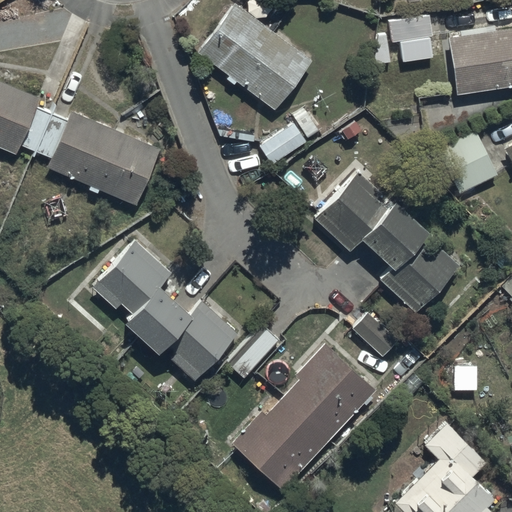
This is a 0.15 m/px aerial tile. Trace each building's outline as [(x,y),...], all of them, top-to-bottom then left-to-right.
[(232,0),(195,49),(273,108),(310,59),(233,0),(232,0)] [(388,41),(430,35),(427,14),(385,20),(388,41)] [(445,35),(444,35),(452,93),(511,85),(511,18),(492,22),(492,27),(487,27),(486,23),(444,29),(445,35)] [(0,81),(0,148),(12,153),(36,96),(0,81)] [(260,146),(235,160),(242,173),(264,160),(266,164),(306,141),(305,139),(318,131),(304,107),(290,115),(293,121),(275,131),(272,125),(254,136),(260,146)] [(156,149),(68,112),(45,167),(89,186),(87,190),(95,193),(97,190),(132,205),(156,149)] [(511,141),(501,148),(511,167),(511,141)] [(356,168),(311,217),(346,250),(357,238),(388,266),(376,280),(410,312),(454,264),(421,233),(423,230),(390,200),(384,207),(373,197),(379,190),(356,168)] [(172,271),(133,237),(90,286),(116,308),(119,304),(130,314),(123,322),(159,354),(163,349),(195,377),(235,331),(199,299),(191,310),(161,283),(172,271)] [(396,338),(365,310),(350,326),(381,354),(396,338)] [(265,327),(230,365),(243,376),(277,339),(265,327)] [(260,405),(228,440),(234,446),(219,463),(270,509),(286,492),(281,487),(372,388),(319,340),(289,373),(294,378),(266,409),(260,405)] [(434,459),(380,510),(382,511),(489,511),(490,511),(484,505),(492,498),(469,474),(482,461),(445,422),(421,445),(434,459)]
